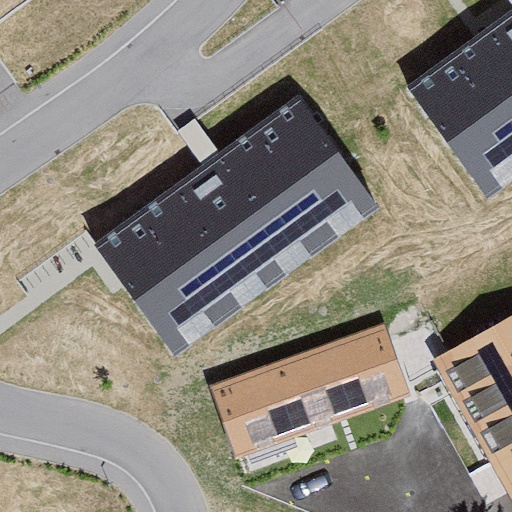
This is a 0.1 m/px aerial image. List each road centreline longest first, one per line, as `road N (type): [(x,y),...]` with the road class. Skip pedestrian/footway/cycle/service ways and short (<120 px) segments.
road 1 (residential): [(0,171),(172,52),(217,0)]
road 2 (residential): [(191,511),(178,483),(140,446),(0,402)]
